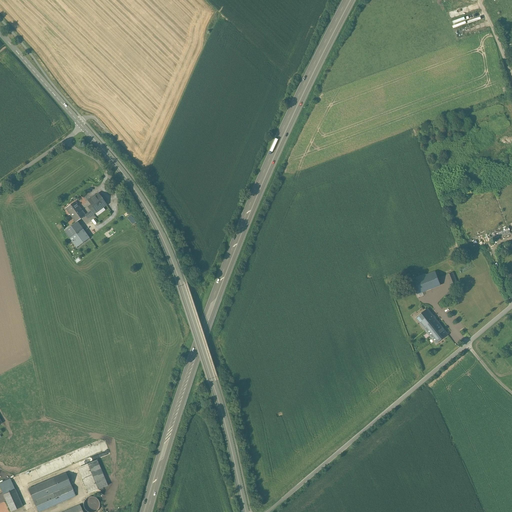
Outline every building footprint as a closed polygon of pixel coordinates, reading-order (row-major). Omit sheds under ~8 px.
[(98,192),(88,200),(91,204),(96,213),(97,213),(107,205),(98,192)] [(75,223),(77,221),(86,215),(75,201),(65,208),(75,223)] [(96,213),(91,204),(87,206),(91,211),(86,214),(86,215),(85,216),(87,219),(96,213)] [(133,224),(137,220),(131,214),(127,218),(133,224)] [(69,238),(82,228),(77,221),(75,223),(64,231),(69,238)] [(508,227),(489,234),(491,241),(511,233),(508,227)] [(75,247),(89,237),(82,228),(69,238),(75,247)] [(436,272),(412,281),(415,290),(417,294),(441,285),(436,272)] [(452,273),(447,275),(452,287),(457,285),(452,273)] [(427,309),(433,316),(436,314),(430,307),(427,309)] [(436,344),(447,335),(433,316),(427,309),(416,318),(436,344)] [(97,460),(78,468),(89,493),(107,485),(97,460)] [(42,465),(25,471),(27,479),(45,472),(42,465)] [(53,493),(71,485),(66,473),(28,489),(33,502),(50,495),(53,493)] [(10,479),(0,483),(0,487),(3,493),(5,499),(6,501),(11,511),(23,507),(10,479)] [(53,493),(58,504),(76,496),(71,485),(53,493)] [(52,500),(36,507),(37,511),(39,511),(58,504),(53,493),(50,495),(52,500)] [(52,500),(50,495),(33,502),(36,507),(52,500)] [(84,507),(85,510),(88,511),(87,511),(94,511),(96,511),(98,510),(99,507),(100,503),(99,500),(96,498),(93,496),(89,496),(86,498),(84,501),(83,504),(84,507)]
